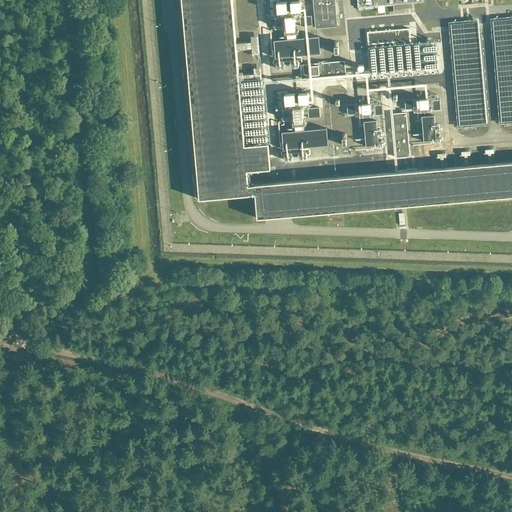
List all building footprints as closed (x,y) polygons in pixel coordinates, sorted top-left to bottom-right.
[(232,0),(182,0),(199,200),(255,194),(258,218),(511,196),(511,162),(247,186),(246,178),(269,176),(267,151),(243,153),(232,0)] [(338,27),(335,0),(313,0),(315,29),(338,27)] [(301,11),(300,1),(291,2),(291,12),(301,11)] [(288,12),(287,2),(277,3),(278,13),(288,12)] [(296,30),(295,16),(285,17),(287,31),(296,30)] [(300,17),(300,26),(312,25),(311,16),(300,17)] [(511,18),(493,21),(501,122),(511,120),(511,18)] [(478,22),(451,24),(459,126),(487,123),(478,22)] [(259,54),(257,36),(251,36),(252,54),(259,54)] [(319,37),(274,41),(276,57),(320,54),(319,37)] [(302,78),(346,74),(345,60),(300,64),(302,78)] [(309,103),(308,93),(299,94),(299,104),(309,103)] [(286,105),(296,104),(295,94),(285,94),(286,105)] [(428,99),(420,99),(420,109),(429,108),(428,99)] [(414,109),(413,100),(405,100),(406,109),(414,109)] [(440,100),(432,100),(433,110),(441,110),(440,100)] [(371,113),(371,104),(362,104),(363,114),(371,113)] [(356,114),(355,105),(347,105),(348,114),(356,114)] [(383,114),(382,105),(374,105),(375,115),(383,114)] [(319,108),(308,108),(309,119),(320,117),(319,108)] [(410,157),(407,112),(392,114),(396,158),(410,157)] [(301,113),(292,114),(294,128),(303,127),(301,113)] [(434,115),(422,117),(424,141),(436,140),(434,115)] [(378,145),(376,121),(364,122),(366,146),(378,145)] [(343,124),(337,127),(349,152),(355,149),(343,124)] [(282,132),(283,149),(328,146),(327,128),(282,132)]
